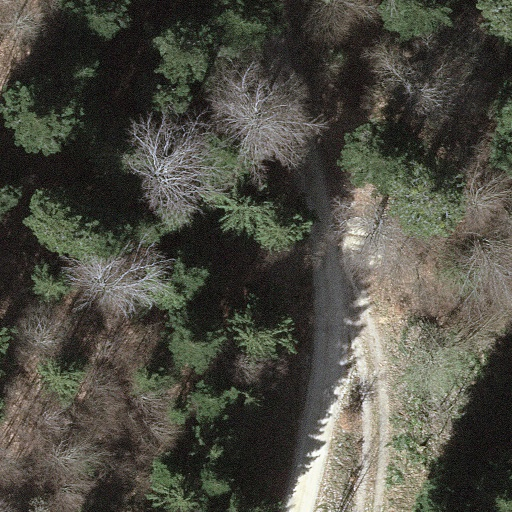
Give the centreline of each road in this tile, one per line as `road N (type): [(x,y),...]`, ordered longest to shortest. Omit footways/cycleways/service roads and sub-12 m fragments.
road 1 (unclassified): [(263,0),(324,236),(324,407),(297,511)]
road 2 (track): [(324,236),(372,346),(382,412),(377,511)]
